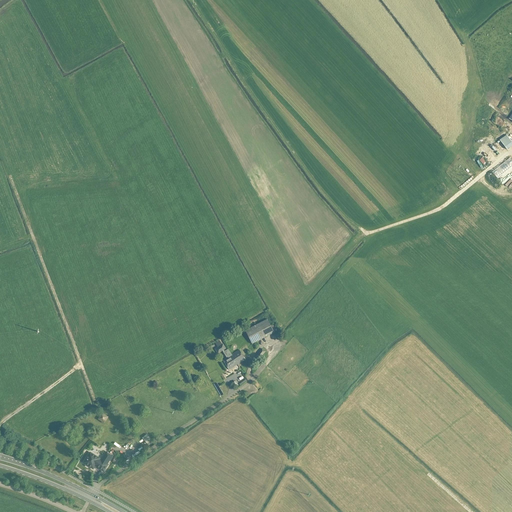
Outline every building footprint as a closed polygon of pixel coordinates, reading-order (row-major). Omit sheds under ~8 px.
[(267,319),(245,331),(252,344),(276,332),(272,324),(270,325),(267,319)] [(222,344),(215,349),(218,353),(225,348),(222,344)] [(260,358),(265,351),(262,349),(256,355),(260,358)] [(234,360),(237,364),(245,359),(239,350),(231,355),(235,360),(234,360)] [(235,360),(231,355),(223,360),(228,370),(237,364),(234,360),(235,360)] [(101,412),(97,418),(103,422),(107,415),(101,412)] [(84,463),(85,464),(86,464),(86,466),(88,467),(89,467),(93,469),(96,466),(98,467),(97,467),(104,472),(108,465),(107,464),(113,455),(107,452),(101,460),(100,459),(90,453),(88,457),(84,463)]
